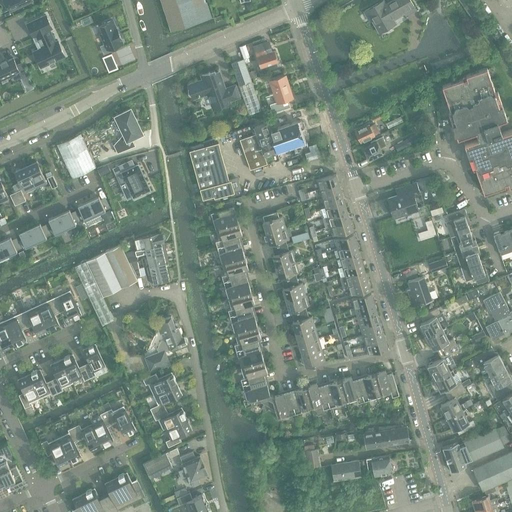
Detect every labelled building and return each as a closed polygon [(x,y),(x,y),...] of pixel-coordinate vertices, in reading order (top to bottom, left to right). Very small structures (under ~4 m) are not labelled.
[(2,0),(5,7),(8,6),(10,11),(32,1),(32,0),(2,0)] [(201,22),(212,18),(207,2),(204,3),(203,0),(161,0),(173,31),(185,27),(201,22)] [(408,13),(415,9),(410,0),(393,0),(386,4),(384,0),(365,11),(371,22),(373,21),(380,33),(396,23),(394,19),(404,13),(406,15),(408,13)] [(41,68),(65,56),(57,40),(52,29),(46,15),(27,23),(33,37),(36,36),(41,47),(33,51),(35,54),(33,55),(36,61),(37,60),(41,68)] [(112,20),(100,25),(103,33),(100,34),(105,44),(101,46),(104,54),(110,51),(109,49),(123,43),(121,39),(121,38),(117,28),(116,28),(113,20),(112,20)] [(271,40),(263,43),(267,53),(275,50),(271,40)] [(278,68),(276,62),(278,61),(277,57),(276,55),(275,50),(267,53),(263,43),(254,46),(257,56),(259,61),(259,63),(260,66),(257,67),(260,74),(278,68)] [(250,56),(246,45),(239,47),(243,58),(245,58),(250,56)] [(468,56),(474,53),(471,46),(465,49),(468,56)] [(28,75),(22,62),(16,65),(13,58),(7,61),(6,59),(1,62),(1,63),(0,64),(0,79),(10,75),(18,71),(22,78),(28,75)] [(250,76),(245,58),(243,58),(232,62),(239,87),(248,114),(255,112),(261,110),(252,83),(251,79),(250,76)] [(116,64),(107,68),(109,72),(118,68),(116,64)] [(463,79),(442,86),(451,111),(448,112),(457,138),(476,131),(478,136),(478,138),(464,143),(473,169),(475,168),(484,193),(505,186),(504,184),(506,183),(508,182),(509,187),(511,186),(511,129),(508,130),(502,133),(499,125),(497,121),(507,118),(498,92),(495,93),(487,68),(466,75),(467,80),(464,81),(463,79)] [(10,75),(14,82),(22,78),(18,71),(10,75)] [(229,101),(240,98),(236,85),(225,88),(219,72),(211,74),(211,72),(203,74),(204,79),(189,84),(189,86),(189,88),(188,90),(189,92),(190,94),(192,95),(193,97),(208,92),(213,108),(229,103),(229,101)] [(269,81),(276,103),(269,105),(272,113),(289,107),(287,99),(292,98),(285,76),(269,81)] [(115,116),(116,119),(116,118),(115,116),(130,109),(142,133),(132,139),(143,133),(131,108),(115,116)] [(121,127),(124,133),(123,133),(113,144),(117,153),(135,146),(132,139),(142,133),(130,109),(115,116),(116,118),(116,119),(114,121),(117,127),(120,127),(121,127)] [(373,122),(381,118),(379,114),(371,118),(373,122)] [(401,117),(386,124),(388,128),(403,121),(401,117)] [(268,122),(255,126),(268,163),(284,158),(281,150),(305,142),(301,130),(303,130),(305,127),(303,123),(300,122),(299,123),(299,122),(271,131),(268,122)] [(375,135),(380,133),(378,129),(375,124),(371,126),(370,124),(356,131),(361,142),(375,135)] [(424,130),(394,145),(398,151),(427,136),(424,130)] [(72,178),(96,167),(80,133),(56,144),(72,178)] [(240,140),(250,169),(268,163),(265,155),(261,143),(258,134),(240,140)] [(381,148),(387,145),(383,136),(376,139),(377,142),(364,148),(370,160),(383,153),(381,148)] [(190,150),(198,179),(199,184),(200,187),(203,198),(240,188),(237,177),(229,179),(219,142),(190,150)] [(316,144),(309,146),(311,151),(306,153),(308,160),(321,156),(316,144)] [(37,161),(26,166),(29,173),(34,184),(45,179),(40,168),(37,161)] [(124,163),(113,168),(124,193),(130,190),(133,198),(150,190),(144,178),(143,175),(138,164),(126,169),(124,163)] [(107,165),(98,170),(100,175),(110,171),(107,165)] [(36,188),(34,184),(29,173),(26,166),(15,171),(18,177),(24,189),(25,193),(36,188)] [(317,180),(320,189),(333,186),(339,184),(339,182),(337,174),(330,176),(317,180)] [(58,186),(53,175),(47,177),(52,188),(58,186)] [(413,191),(419,189),(417,182),(401,188),(403,194),(388,199),(394,217),(419,209),(413,191)] [(18,183),(12,185),(15,192),(21,189),(18,183)] [(320,189),(322,199),(335,195),(342,193),(340,186),(339,184),(333,186),(320,189)] [(21,189),(15,192),(20,202),(26,200),(21,189)] [(15,205),(20,202),(15,192),(10,194),(15,205)] [(322,199),(325,208),(338,204),(345,202),(344,200),(342,193),(335,195),(322,199)] [(99,196),(78,205),(84,220),(85,220),(88,226),(102,219),(99,213),(105,210),(99,196)] [(235,211),(237,215),(238,214),(234,201),(224,204),(225,206),(226,208),(234,206),(235,210),(235,211)] [(325,208),(328,217),(341,213),(348,211),(345,204),(345,202),(338,204),(325,208)] [(215,227),(216,230),(239,223),(238,220),(237,215),(235,211),(235,210),(234,206),(226,208),(211,212),(213,218),(215,227)] [(445,222),(450,237),(456,235),(470,230),(467,223),(466,221),(469,220),(465,208),(449,214),(444,215),(446,222),(445,222)] [(55,233),(76,224),(69,209),(48,219),(55,233)] [(109,210),(102,214),(106,223),(114,220),(109,210)] [(263,222),(266,233),(273,231),(286,227),(283,216),(279,217),(277,211),(265,215),(267,221),(266,221),(263,222)] [(264,215),(266,221),(267,221),(265,215),(277,211),(279,217),(278,211),(264,215)] [(350,218),(348,211),(341,213),(328,217),(323,218),(326,228),(331,226),(343,222),(350,220),(350,218)] [(351,222),(350,220),(343,222),(331,226),(333,236),(346,232),(353,230),(351,222)] [(82,222),(75,225),(78,232),(85,229),(82,222)] [(40,223),(19,232),(22,239),(19,241),(22,247),(25,246),(26,247),(46,237),(40,223)] [(240,226),(239,223),(216,230),(217,232),(219,239),(215,241),(217,248),(221,247),(221,246),(240,241),(240,240),(239,236),(239,235),(242,234),(240,226)] [(273,243),(275,249),(288,245),(286,240),(286,238),(289,237),(286,227),(273,231),(266,233),(270,244),(273,243)] [(471,236),(470,230),(456,235),(450,237),(455,252),(459,250),(477,244),(475,237),(472,238),(471,236)] [(508,253),(511,251),(511,239),(509,231),(503,233),(501,233),(500,231),(493,234),(500,255),(508,253)] [(134,240),(137,250),(145,248),(151,247),(154,246),(161,244),(161,245),(165,244),(164,242),(163,235),(162,232),(158,233),(151,234),(148,235),(143,236),(143,238),(134,240)] [(334,239),(337,248),(350,245),(357,243),(356,241),(354,233),(347,235),(334,239)] [(10,236),(0,241),(0,258),(17,251),(10,236)] [(222,261),(222,264),(245,257),(244,254),(243,248),(242,246),(240,241),(221,246),(221,247),(217,248),(219,253),(222,261)] [(337,248),(340,257),(353,254),(359,252),(357,245),(357,243),(350,245),(337,248)] [(146,252),(147,256),(163,253),(167,252),(165,244),(161,245),(161,244),(154,246),(151,247),(145,248),(137,250),(138,254),(146,252)] [(479,250),(477,244),(459,250),(455,252),(460,266),(466,264),(480,260),(478,253),(477,251),(479,250)] [(125,253),(120,245),(103,253),(86,261),(80,263),(74,266),(86,291),(88,296),(102,325),(107,322),(114,319),(103,296),(119,288),(137,280),(136,278),(132,269),(130,265),(129,262),(125,253)] [(273,255),(276,266),(283,264),(296,261),(292,249),(289,250),(288,245),(275,249),(276,254),(273,255)] [(137,250),(125,253),(129,262),(137,260),(138,259),(136,255),(138,254),(137,250)] [(168,260),(167,252),(163,253),(147,256),(147,257),(144,257),(146,266),(149,265),(165,261),(168,260)] [(340,257),(343,267),(355,263),(362,261),(362,259),(359,252),(353,254),(340,257)] [(246,260),(245,257),(222,264),(223,267),(225,274),(222,275),(224,282),(227,281),(246,275),(247,275),(246,275),(245,270),(245,269),(246,269),(249,268),(246,260)] [(432,271),(448,266),(446,262),(445,258),(429,264),(432,271)] [(482,265),(480,260),(466,264),(460,266),(466,281),(471,280),(475,278),(477,284),(489,280),(487,274),(485,267),(483,268),(482,265)] [(146,266),(148,274),(151,273),(167,270),(165,261),(149,265),(146,266)] [(283,277),(285,282),(297,278),(296,273),(299,272),(296,261),(283,264),(276,266),(280,278),(282,277),(283,277)] [(343,267),(345,276),(358,272),(365,270),(363,263),(362,261),(355,263),(343,267)] [(139,267),(132,269),(136,278),(141,277),(139,267)] [(169,278),(167,270),(151,273),(148,274),(150,283),(153,282),(169,278)] [(345,276),(340,278),(342,287),(348,285),(361,281),(367,279),(367,277),(365,270),(358,272),(345,276)] [(228,295),(229,298),(224,299),(224,300),(252,292),(251,288),(249,282),(248,280),(247,275),(246,275),(227,281),(224,282),(226,287),(228,295)] [(409,293),(413,305),(431,299),(426,283),(424,276),(408,281),(410,288),(407,289),(408,293),(409,293)] [(283,288),(286,300),(293,298),(306,294),(305,293),(307,292),(305,285),(303,285),(302,283),(299,284),(297,278),(285,282),(286,287),(285,288),(283,288)] [(368,281),(367,279),(361,281),(348,285),(351,295),(364,291),(370,289),(368,281)] [(476,289),(467,292),(470,300),(479,296),(476,289)] [(59,295),(53,298),(59,311),(64,309),(65,309),(67,313),(70,319),(75,316),(75,317),(79,315),(79,314),(81,313),(78,308),(78,307),(78,306),(77,306),(70,290),(59,295)] [(511,329),(511,315),(511,312),(500,291),(483,300),(490,312),(493,310),(499,321),(486,327),(493,340),(505,333),(506,336),(510,335),(511,330),(511,329)] [(253,295),(252,292),(224,300),(225,301),(229,300),(230,302),(232,308),(228,310),(230,316),(234,315),(253,309),(251,304),(252,304),(255,303),(253,295)] [(352,298),(355,308),(368,304),(374,302),(374,300),(371,292),(365,294),(352,298)] [(293,310),(295,315),(307,312),(306,306),(309,305),(306,294),(293,298),(286,300),(289,311),(292,310),(293,310)] [(458,305),(468,301),(465,295),(456,299),(458,305)] [(54,314),(59,311),(53,298),(48,300),(37,305),(45,323),(48,329),(50,328),(56,326),(56,325),(58,324),(56,318),(54,314)] [(355,308),(357,317),(370,313),(377,311),(375,304),(374,302),(368,304),(355,308)] [(37,334),(48,329),(45,323),(37,305),(26,310),(20,313),(27,326),(32,324),(34,328),(37,334)] [(333,320),(330,307),(323,309),(326,322),(333,320)] [(420,323),(427,336),(441,328),(442,328),(444,327),(448,325),(442,312),(440,313),(437,307),(419,316),(422,321),(420,322),(420,323)] [(67,313),(65,309),(64,309),(69,320),(75,317),(75,316),(70,319),(67,313)] [(234,330),(235,333),(258,326),(257,323),(255,316),(254,315),(254,314),(253,310),(253,309),(234,315),(230,316),(232,321),(234,330)] [(357,317),(360,326),(373,322),(380,320),(379,318),(377,311),(370,313),(357,317)] [(293,322),(296,333),(303,331),(315,327),(312,316),(309,317),(307,312),(295,315),(296,321),(295,321),(293,322)] [(22,329),(27,326),(20,313),(15,315),(4,320),(12,338),(15,344),(17,343),(18,343),(23,341),(23,340),(26,339),(23,333),(21,329),(22,329)] [(473,313),(468,316),(471,321),(477,318),(473,313)] [(187,342),(188,340),(186,337),(184,337),(183,337),(182,337),(178,327),(176,328),(171,316),(156,322),(160,334),(164,333),(168,343),(170,349),(171,349),(178,347),(186,343),(187,343),(188,343),(187,342)] [(4,349),(15,344),(12,338),(4,320),(0,322),(0,339),(2,343),(4,349)] [(360,326),(363,335),(376,331),(382,329),(380,322),(380,320),(373,322),(360,326)] [(427,336),(420,323),(420,322),(419,323),(433,349),(434,349),(433,348),(427,336)] [(34,328),(32,324),(36,335),(50,328),(48,329),(37,334),(34,328)] [(235,344),(237,351),(240,349),(259,344),(258,339),(258,338),(261,337),(259,329),(258,326),(235,333),(236,335),(238,343),(235,344)] [(296,333),(299,344),(306,342),(319,338),(315,327),(303,331),(296,333)] [(447,332),(444,327),(442,328),(441,328),(427,336),(433,348),(434,349),(436,348),(438,353),(455,344),(452,338),(448,340),(444,333),(445,333),(447,332)] [(363,335),(365,344),(378,340),(385,338),(384,336),(382,329),(376,331),(363,335)] [(477,343),(487,338),(483,331),(473,336),(477,343)] [(299,344),(302,355),(309,353),(322,349),(319,338),(306,342),(299,344)] [(385,340),(385,338),(378,340),(365,344),(368,354),(381,350),(388,348),(385,340)] [(2,343),(0,339),(0,341),(4,350),(18,343),(17,343),(15,344),(4,349),(2,343)] [(89,363),(85,366),(90,378),(96,375),(93,370),(104,365),(98,350),(95,344),(94,345),(93,344),(89,346),(89,347),(84,349),(87,355),(90,363),(89,363)] [(241,364),(242,367),(264,360),(263,358),(261,351),(261,349),(259,344),(240,349),(237,351),(238,356),(241,364)] [(428,365),(434,377),(449,370),(451,369),(457,367),(450,354),(458,350),(455,344),(438,353),(441,358),(428,364),(428,365)] [(150,371),(170,363),(164,349),(144,357),(150,371)] [(325,360),(322,349),(309,353),(302,355),(306,366),(313,364),(325,360)] [(485,365),(490,374),(504,366),(497,354),(493,357),(489,349),(474,357),(480,367),(485,365)] [(75,360),(79,368),(80,368),(73,354),(70,355),(70,356),(73,355),(75,360)] [(498,354),(497,354),(504,366),(511,379),(498,354)] [(84,380),(90,378),(85,366),(80,368),(79,368),(75,360),(73,355),(70,356),(70,355),(64,358),(62,359),(65,365),(73,383),(72,380),(82,375),(84,380)] [(57,378),(54,370),(51,364),(62,359),(64,358),(50,364),(57,378)] [(62,388),(73,383),(65,365),(62,359),(51,364),(54,370),(57,378),(52,381),(57,393),(63,390),(62,388)] [(241,378),(243,385),(246,384),(247,384),(265,378),(266,378),(265,378),(264,373),(265,373),(268,372),(265,363),(264,360),(242,367),(242,370),(245,377),(241,378)] [(511,379),(504,366),(490,374),(495,384),(490,386),(496,397),(497,400),(504,395),(503,393),(511,387),(511,386),(508,380),(511,379)] [(43,376),(46,383),(47,383),(40,368),(37,370),(37,371),(40,370),(43,376)] [(443,389),(446,394),(463,386),(471,382),(469,379),(461,383),(460,380),(456,382),(455,383),(451,375),(452,375),(454,374),(451,369),(449,370),(434,377),(441,390),(441,391),(443,389)] [(52,395),(57,393),(52,381),(47,383),(46,383),(43,376),(40,370),(37,371),(37,370),(31,373),(29,375),(32,380),(40,398),(51,393),(52,395)] [(376,372),(374,373),(381,396),(383,396),(391,393),(392,397),(393,396),(399,395),(392,372),(387,373),(386,373),(385,370),(376,372)] [(24,394),(25,393),(21,385),(18,379),(29,375),(31,373),(17,379),(24,394)] [(148,384),(153,394),(156,393),(169,386),(176,383),(175,381),(176,380),(173,375),(172,375),(171,373),(164,376),(158,379),(155,373),(143,379),(146,385),(148,384)] [(358,378),(357,378),(363,398),(364,401),(369,400),(370,400),(379,397),(381,396),(374,373),(372,374),(364,376),(363,377),(362,377),(358,378)] [(29,403),(40,398),(32,380),(29,375),(18,379),(21,385),(25,393),(24,394),(20,396),(19,394),(19,395),(25,408),(30,405),(29,403)] [(359,403),(364,401),(363,398),(357,378),(352,380),(352,378),(351,376),(342,379),(340,380),(347,403),(349,402),(357,400),(358,403),(359,403)] [(261,408),(263,409),(267,404),(269,400),(272,393),(270,392),(268,385),(267,383),(266,378),(265,378),(247,384),(246,384),(243,385),(247,399),(248,402),(252,401),(259,399),(264,402),(261,408)] [(323,384),(323,385),(329,404),(329,405),(330,408),(335,406),(336,406),(344,403),(347,403),(340,380),(337,380),(330,382),(329,383),(328,383),(323,384)] [(325,410),(330,408),(329,405),(329,404),(323,385),(323,384),(318,386),(317,385),(317,382),(308,385),(305,386),(312,409),(315,408),(322,406),(323,410),(325,410)] [(181,394),(176,383),(169,386),(156,393),(153,394),(158,405),(150,408),(153,414),(165,408),(162,403),(175,397),(181,394)] [(289,391),(295,411),(296,414),(300,413),(301,413),(310,410),(312,409),(305,386),(303,387),(296,389),(294,389),(293,389),(289,391)] [(440,404),(447,417),(462,409),(464,408),(465,408),(468,406),(465,402),(460,405),(456,397),(466,392),(463,386),(446,394),(449,399),(440,404)] [(282,419),(296,414),(295,411),(289,391),(288,391),(284,392),(282,392),(275,395),(272,393),(269,400),(267,404),(263,409),(266,411),(269,405),(275,409),(277,416),(278,420),(282,419)] [(511,391),(502,399),(511,392),(511,391)] [(511,392),(502,399),(511,413),(511,412),(511,392)] [(502,399),(501,399),(511,414),(511,413),(502,399)] [(111,408),(106,411),(112,423),(117,421),(117,420),(121,429),(124,434),(129,432),(134,430),(133,429),(135,429),(132,423),(132,422),(132,421),(131,421),(125,408),(123,405),(113,411),(111,408)] [(168,414),(165,408),(153,414),(155,420),(158,419),(163,429),(166,428),(179,422),(186,418),(185,416),(186,416),(183,410),(182,410),(181,408),(174,411),(168,414)] [(467,413),(465,408),(464,408),(462,409),(447,417),(454,429),(454,430),(456,429),(459,434),(476,425),(473,419),(469,422),(468,422),(465,415),(465,414),(467,413)] [(107,426),(112,423),(106,411),(100,414),(100,415),(90,420),(92,424),(99,439),(102,445),(105,443),(105,444),(110,441),(113,439),(110,434),(106,426),(107,426)] [(191,429),(186,418),(179,422),(166,428),(163,429),(163,430),(166,428),(171,439),(165,441),(168,447),(180,441),(178,435),(184,432),(191,429)] [(121,429),(117,420),(117,421),(124,435),(129,432),(124,434),(121,429)] [(91,450),(102,445),(99,439),(92,424),(82,429),(79,424),(74,427),(79,439),(84,437),(85,436),(89,444),(91,450)] [(464,442),(472,459),(503,446),(502,445),(511,438),(511,437),(503,425),(495,430),(495,428),(464,442)] [(365,433),(363,433),(366,448),(377,447),(400,443),(409,441),(407,426),(397,428),(374,432),(372,431),(366,432),(365,433)] [(74,441),(79,439),(74,427),(68,430),(69,432),(58,437),(60,440),(67,455),(70,460),(72,459),(73,460),(78,457),(78,456),(80,455),(78,449),(74,442),(74,441)] [(89,444),(85,436),(84,437),(91,451),(105,444),(105,443),(102,445),(91,450),(89,444)] [(59,466),(70,460),(67,455),(60,440),(58,437),(48,442),(47,440),(41,443),(47,456),(48,455),(48,454),(52,452),(56,460),(59,466)] [(465,462),(472,459),(464,442),(459,445),(458,443),(443,448),(446,457),(447,458),(447,460),(448,461),(451,470),(466,465),(465,462)] [(318,449),(315,449),(314,445),(304,446),(304,451),(307,468),(320,466),(318,449)] [(176,447),(167,452),(169,458),(179,453),(176,447)] [(208,474),(203,463),(200,455),(194,457),(192,451),(181,456),(183,462),(182,462),(185,468),(179,471),(182,478),(188,476),(190,481),(191,481),(193,486),(200,483),(198,478),(208,474)] [(484,489),(484,490),(492,486),(505,480),(511,476),(511,451),(473,468),(483,490),(484,489)] [(56,460),(52,452),(59,466),(73,460),(72,459),(70,460),(59,466),(56,460)] [(168,458),(169,458),(167,452),(143,464),(148,473),(150,478),(172,467),(170,463),(168,458)] [(392,471),(393,469),(393,466),(391,465),(390,460),(389,455),(371,458),(366,459),(368,469),(373,468),(374,476),(392,473),(392,471)] [(359,460),(352,461),(355,477),(362,476),(361,476),(359,460)] [(6,461),(0,463),(0,481),(2,486),(8,482),(10,486),(23,480),(20,473),(13,476),(6,461)] [(352,461),(342,462),(344,479),(355,477),(352,461)] [(330,464),(331,465),(333,481),(344,479),(342,462),(330,464)] [(127,471),(124,473),(124,474),(127,473),(131,481),(132,482),(127,471)] [(100,498),(99,498),(98,497),(94,488),(92,490),(91,489),(86,492),(73,499),(77,507),(78,508),(77,509),(73,511),(73,510),(72,510),(72,511),(112,511),(119,509),(130,504),(136,501),(140,499),(145,496),(137,480),(137,479),(136,479),(136,480),(132,482),(131,481),(127,473),(124,474),(124,473),(118,476),(118,477),(106,483),(110,491),(110,493),(100,498)] [(104,483),(110,493),(110,491),(106,483),(118,477),(118,476),(104,483)] [(95,487),(91,489),(92,490),(94,488),(98,497),(99,498),(100,498),(95,487)] [(72,498),(77,509),(78,508),(77,507),(73,499),(86,492),(72,498)] [(190,492),(176,497),(179,505),(186,502),(189,511),(209,511),(207,507),(208,507),(208,506),(207,506),(206,503),(206,502),(205,502),(202,494),(192,498),(190,492)] [(473,500),(476,510),(491,505),(496,504),(498,503),(497,498),(489,500),(488,495),(473,500)] [(511,495),(510,496),(510,499),(503,501),(504,504),(511,501),(511,495)]
